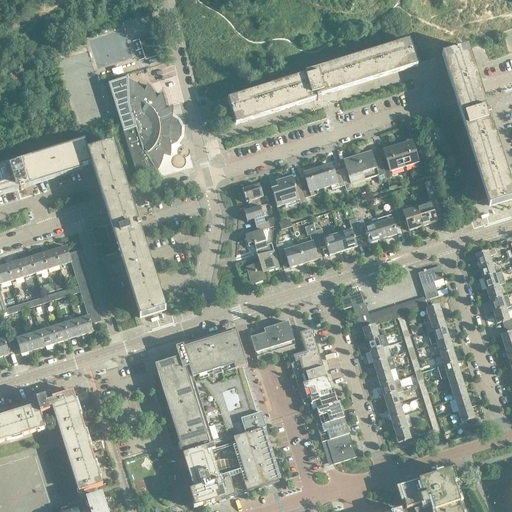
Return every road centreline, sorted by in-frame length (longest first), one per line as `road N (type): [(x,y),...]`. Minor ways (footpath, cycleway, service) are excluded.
road 1 (residential): [(207,177),(447,97)]
road 2 (residential): [(0,385),(211,319)]
road 3 (residential): [(505,436),(445,244)]
road 4 (residential): [(380,474),(319,283)]
road 5 (residential): [(211,319),(205,281),(217,215),(207,177)]
road 6 (residential): [(319,283),(445,244)]
road 7 (residential): [(380,474),(505,436)]
road 8 (residential): [(255,511),(380,474)]
